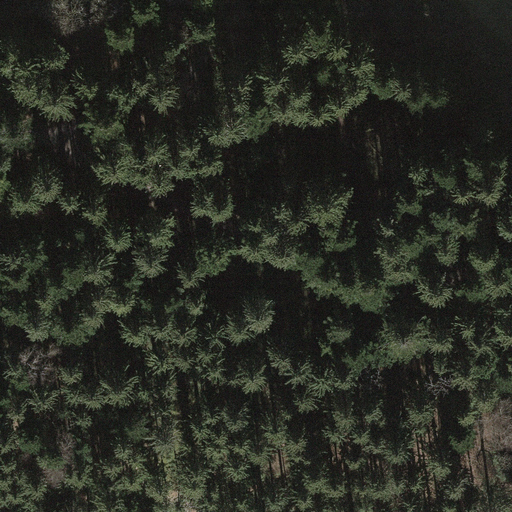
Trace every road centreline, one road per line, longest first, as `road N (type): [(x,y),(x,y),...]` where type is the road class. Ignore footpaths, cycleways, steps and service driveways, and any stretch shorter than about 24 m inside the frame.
road 1 (track): [(44,138),(344,274),(429,284),(511,266)]
road 2 (track): [(0,124),(44,138),(168,86),(205,53),(221,0)]
